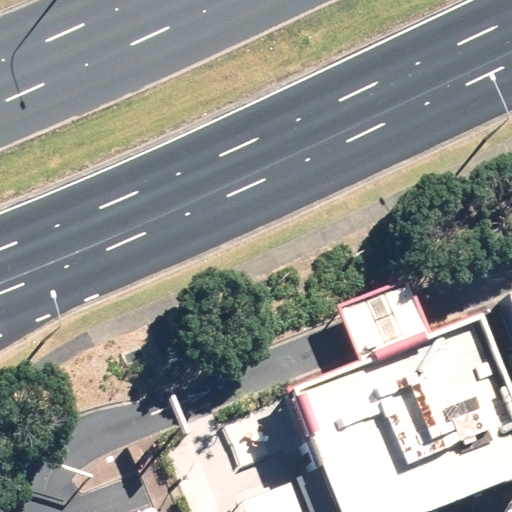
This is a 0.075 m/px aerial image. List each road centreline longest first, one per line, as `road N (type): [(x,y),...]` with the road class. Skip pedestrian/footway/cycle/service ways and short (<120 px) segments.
road 1 (primary): [(511,30),(56,247)]
road 2 (primary): [(0,74),(193,0)]
